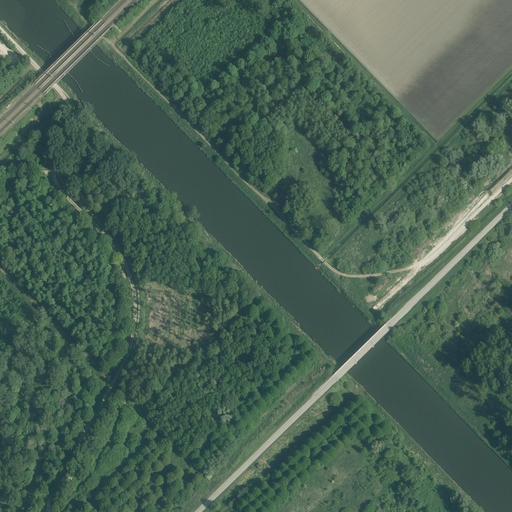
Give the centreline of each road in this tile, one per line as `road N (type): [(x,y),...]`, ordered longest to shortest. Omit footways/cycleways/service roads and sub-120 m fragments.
road 1 (track): [(67,0),(341,275),(407,267),(511,180)]
road 2 (track): [(0,31),(66,102),(52,178),(122,260),(132,296),(126,354),(47,511)]
road 3 (tertiary): [(197,511),(511,205)]
road 4 (track): [(325,264),(511,79)]
